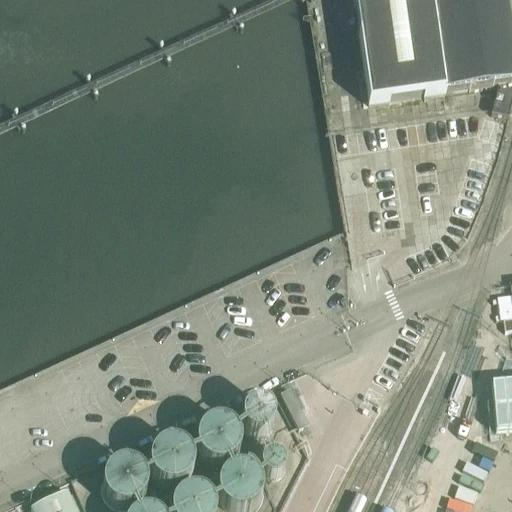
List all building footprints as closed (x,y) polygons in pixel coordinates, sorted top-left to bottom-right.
[(511,89),(511,60),(503,0),(353,0),(370,110),(498,92),(511,89)] [(491,119),(508,123),(511,106),(511,89),(498,92),(491,119)] [(447,219),(470,227),(507,126),(484,118),(447,219)] [(411,126),(386,127),(389,211),(415,210),(411,126)] [(371,146),(338,147),(338,163),(372,162),(371,146)] [(274,419),(272,413),(269,407),(264,403),(257,401),(250,403),(244,406),(241,411),(239,418),(240,424),(243,430),(248,434),(255,436),(261,435),(267,432),(272,427),(273,423),(274,419)] [(236,447),(236,446),(234,438),(232,434),(230,431),(226,427),(221,425),(214,424),(205,425),(201,428),(198,430),(193,437),(192,441),(191,446),(192,454),(194,457),(197,461),(203,466),(206,468),(212,469),(217,469),(221,468),(226,465),(229,462),(232,459),(234,455),(236,447)] [(188,468),(188,467),(188,463),(186,458),(182,452),(176,447),(171,445),(167,445),(162,445),(156,447),(150,451),(148,454),(145,459),(143,463),(143,467),(143,471),(145,476),(149,483),(156,487),(161,489),(165,490),(169,489),(174,488),(181,484),(183,481),(186,477),(187,473),(188,468)] [(285,468),(283,462),(280,457),(275,454),(269,453),(264,455),(259,458),(256,464),(255,468),(257,473),(260,478),(264,481),(269,482),(275,482),(280,479),(283,474),(285,468)] [(144,489),(144,488),(143,483),(142,478),(140,475),(137,471),(130,467),(126,466),(121,465),(116,466),(112,468),(108,470),(104,473),(101,478),(100,481),(99,489),(101,496),(103,501),(106,504),(112,509),(120,510),(126,510),(131,509),(137,504),(142,497),(143,493),(144,489)] [(258,494),(258,490),(256,485),(252,478),(248,475),(244,473),(238,471),(233,471),(226,473),(219,478),(216,482),(214,486),(213,490),(213,494),(213,498),(215,503),(220,510),(222,511),(248,511),(251,510),(256,503),(257,499),(258,494)] [(214,511),(214,510),(213,507),(211,503),(208,499),(201,494),(196,493),(190,493),(183,494),(179,497),(176,500),(173,503),(171,507),(170,511),(214,511)] [(72,511),(66,497),(32,511),(72,511)]
